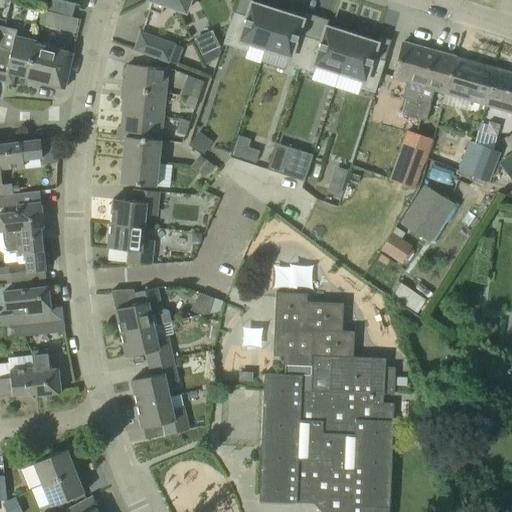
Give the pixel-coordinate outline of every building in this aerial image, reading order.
[(75,4),(60,0),(50,0),(48,10),(71,16),(75,4)] [(150,0),(151,0),(148,10),(160,14),(164,4),(185,12),(189,0),(150,0)] [(234,12),(223,44),(246,52),(249,44),(264,49),(277,8),(260,3),(259,5),(251,3),(246,16),(234,12)] [(277,8),(264,49),(288,56),(285,64),(299,69),(309,37),(298,33),(302,19),(293,16),(294,14),(277,8)] [(309,37),(299,69),(313,73),(315,65),(339,72),(352,32),(335,27),(334,29),(325,26),(321,40),(309,37)] [(25,80),(34,44),(34,40),(16,36),(17,30),(5,27),(0,48),(0,81),(12,84),(14,74),(25,77),(24,80),(25,80)] [(216,29),(197,36),(207,63),(226,55),(216,29)] [(174,44),(140,32),(134,50),(168,62),(174,44)] [(360,88),(374,93),(385,61),(372,57),(377,43),(368,40),(369,38),(352,32),(339,72),(362,80),(360,87),(360,88)] [(413,117),(432,50),(403,42),(393,78),(405,82),(401,97),(405,98),(401,113),(413,117)] [(25,80),(64,89),(72,53),(34,44),(25,80)] [(445,93),(455,57),(432,50),(413,117),(425,120),(430,104),(429,103),(433,89),(445,93)] [(485,105),(495,68),(455,57),(445,93),(485,105)] [(127,64),(124,88),(165,93),(167,69),(127,64)] [(511,73),(495,68),(485,105),(511,112),(511,73)] [(194,79),(189,92),(198,95),(202,81),(194,79)] [(122,112),(162,116),(165,93),(124,88),(122,112)] [(194,109),(198,95),(189,92),(185,106),(194,109)] [(120,135),(160,139),(162,116),(122,112),(120,135)] [(181,119),(177,132),(184,135),(189,122),(181,119)] [(406,131),(389,179),(413,188),(430,140),(406,131)] [(157,162),(160,139),(120,135),(119,137),(124,137),(122,159),(157,162)] [(0,143),(0,167),(0,168),(23,166),(22,159),(40,157),(41,164),(56,162),(54,138),(39,140),(39,139),(0,143)] [(487,181),(498,151),(464,139),(461,150),(463,151),(456,170),(487,181)] [(259,151),(236,143),(232,155),(255,163),(259,151)] [(304,182),(312,155),(288,147),(279,174),(304,182)] [(511,177),(511,154),(501,162),(511,177)] [(209,172),(213,166),(199,155),(195,161),(209,172)] [(122,159),(120,183),(155,186),(157,162),(122,159)] [(209,172),(195,161),(190,167),(204,178),(209,172)] [(3,195),(12,194),(11,183),(2,184),(3,195)] [(425,187),(403,221),(430,238),(452,204),(425,187)] [(110,223),(144,227),(146,213),(156,214),(159,192),(134,189),(133,201),(112,199),(110,223)] [(0,231),(16,230),(15,229),(39,227),(43,227),(40,202),(39,202),(38,191),(12,194),(3,195),(3,196),(0,196),(0,231)] [(110,223),(107,247),(128,250),(127,262),(151,264),(154,241),(143,239),(144,227),(110,223)] [(42,253),(39,227),(15,229),(16,230),(0,231),(2,248),(8,252),(18,250),(18,254),(25,253),(27,271),(44,269),(44,266),(49,266),(48,253),(42,253)] [(412,246),(392,233),(380,250),(401,263),(412,246)] [(0,284),(10,283),(20,282),(18,272),(10,273),(9,267),(0,267),(0,284)] [(35,287),(4,291),(6,309),(12,308),(12,315),(0,315),(0,319),(1,328),(14,326),(23,325),(23,324),(35,323),(34,312),(50,311),(47,286),(35,287)] [(120,333),(152,326),(171,322),(168,310),(165,309),(159,311),(159,310),(160,310),(155,288),(132,293),(135,304),(115,309),(120,333)] [(266,375),(261,500),(258,500),(258,501),(296,502),(296,498),(315,498),(327,511),(326,511),(388,511),(392,421),(393,403),(382,403),(383,395),(383,394),(393,395),(394,367),(384,367),(384,358),(383,358),(383,361),(352,359),(353,331),(341,330),(343,303),(306,301),(306,293),(275,292),(273,353),(288,354),(287,375),(266,375)] [(23,324),(23,325),(25,336),(65,332),(63,320),(35,323),(23,324)] [(14,326),(15,337),(25,336),(23,325),(14,326)] [(152,326),(120,333),(125,356),(146,352),(148,364),(171,359),(166,335),(155,338),(152,326)] [(32,367),(36,392),(35,392),(35,395),(60,392),(57,368),(50,369),(48,350),(31,352),(31,355),(32,367)] [(0,395),(35,392),(36,392),(32,367),(31,355),(8,358),(8,362),(0,363),(0,395)] [(171,359),(148,364),(151,375),(131,380),(136,403),(168,396),(165,384),(176,381),(171,359)] [(179,394),(168,396),(136,403),(141,428),(162,423),(164,435),(187,430),(179,394)] [(42,484),(74,471),(66,449),(33,463),(42,484)] [(83,493),(74,471),(42,484),(50,506),(83,493)] [(97,511),(95,508),(98,507),(92,495),(69,507),(71,511),(97,511)] [(6,511),(19,505),(15,498),(2,504),(6,511)]
